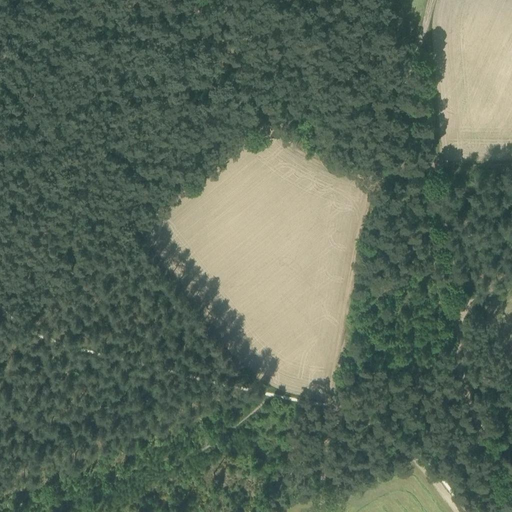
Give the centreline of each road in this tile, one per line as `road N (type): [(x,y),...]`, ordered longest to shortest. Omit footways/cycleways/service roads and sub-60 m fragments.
road 1 (track): [(17,0),(195,7),(277,131),(349,173),(374,174)]
road 2 (track): [(320,511),(349,291),(374,174)]
road 3 (track): [(511,487),(466,394),(457,336),(462,309),(438,167)]
road 4 (track): [(457,511),(400,446),(331,406)]
road 5 (track): [(425,27),(374,174)]
road 6 (track): [(438,167),(425,27)]
